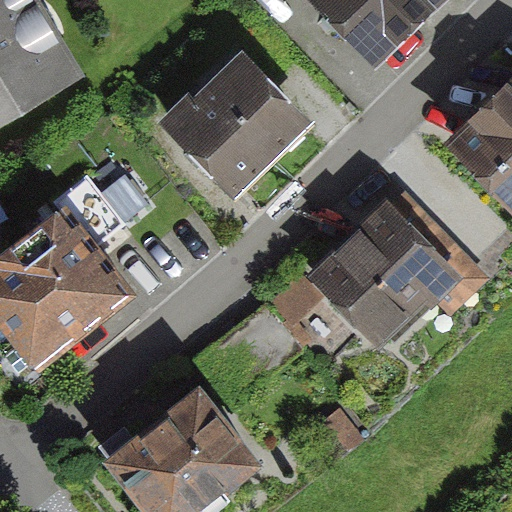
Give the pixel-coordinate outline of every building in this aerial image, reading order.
[(0,0),(0,134),(87,88),(40,0),(0,0)] [(327,0),(376,50),(426,0),(327,0)] [(511,59),(445,125),(511,193),(511,59)] [(255,60),(180,121),(244,200),(320,140),(255,60)] [(407,187),(398,195),(390,186),(310,263),(380,335),(427,289),(451,314),(492,274),(407,187)] [(83,224),(0,281),(0,297),(51,370),(141,306),(83,224)] [(212,383),(117,456),(160,511),(223,511),(279,469),(212,383)]
